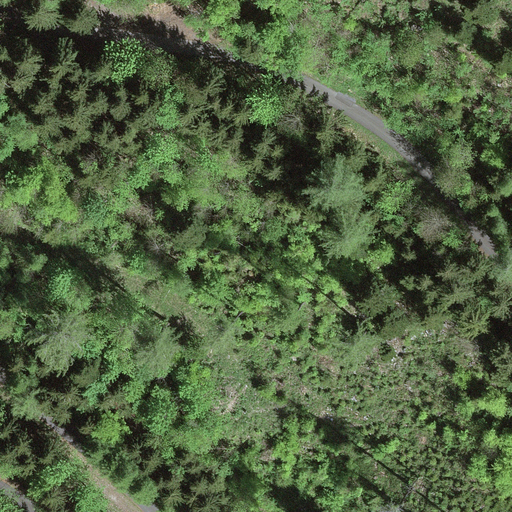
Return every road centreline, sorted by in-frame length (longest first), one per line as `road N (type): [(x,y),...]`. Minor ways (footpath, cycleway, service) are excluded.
road 1 (unclassified): [(0,21),(189,48),(290,73),(373,120),(511,247)]
road 2 (unclassified): [(150,511),(0,376)]
